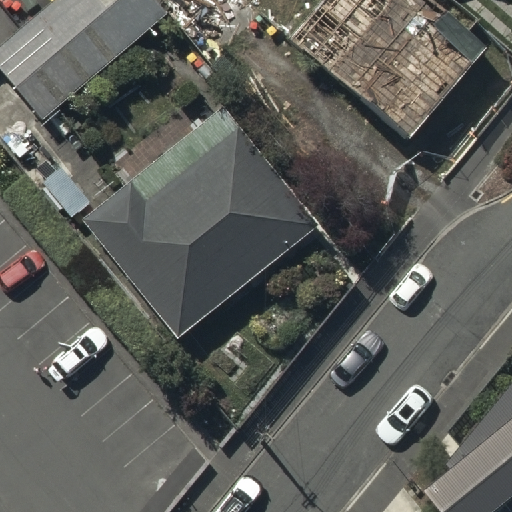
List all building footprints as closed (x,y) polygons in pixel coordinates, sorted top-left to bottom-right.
[(0,73),(43,124),(165,20),(148,0),(64,0),(0,54),(0,73)] [(166,0),(206,46),(250,8),(243,0),(166,0)] [(485,56),(419,0),(323,0),(287,43),(409,146),(485,56)] [(224,114),(83,228),(178,345),(319,231),(224,114)] [(511,511),(511,397),(416,477),(445,511),(511,511)]
